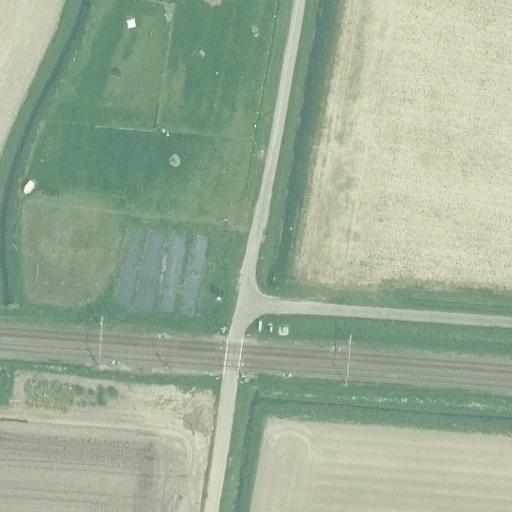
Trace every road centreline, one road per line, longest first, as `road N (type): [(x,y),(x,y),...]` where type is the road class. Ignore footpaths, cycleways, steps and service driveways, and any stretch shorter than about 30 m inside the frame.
road 1 (unclassified): [(241,302),(297,0)]
road 2 (unclassified): [(511,322),(241,302)]
road 3 (unclassified): [(207,511),(241,302)]
